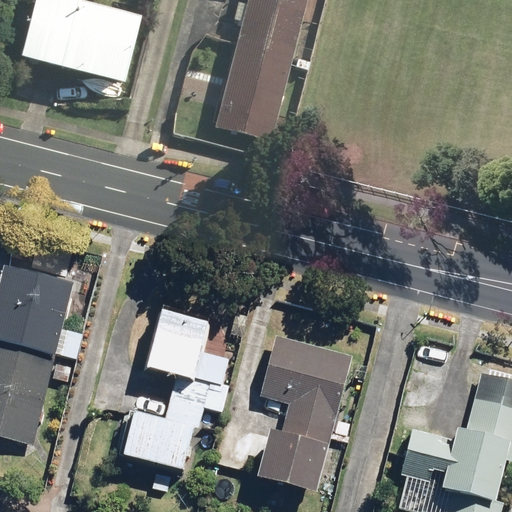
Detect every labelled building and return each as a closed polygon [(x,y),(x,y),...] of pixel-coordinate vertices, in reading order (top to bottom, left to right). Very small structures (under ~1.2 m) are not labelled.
[(149,18),(78,0),(37,0),(21,64),(130,92),(149,18)] [(311,0),(251,0),(219,129),(276,144),(311,0)] [(78,281),(7,262),(0,286),(0,437),(35,447),(59,355),(75,360),(83,331),(66,327),(78,281)] [(170,407),(138,399),(124,460),(190,476),(206,409),(224,413),(237,363),(205,356),(213,322),(160,309),(146,367),(177,375),(170,407)] [(320,495),(354,357),(281,339),(267,397),(292,403),(285,432),(274,429),(261,480),(320,495)] [(458,439),(410,429),(393,511),(397,511),(504,511),(511,476),(511,398),(477,391),(470,428),(461,426),(458,439)]
